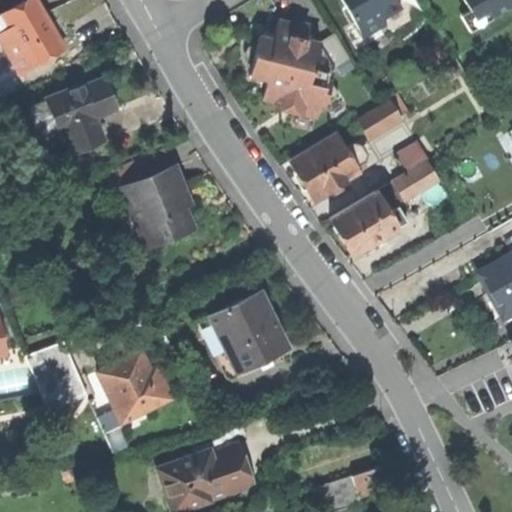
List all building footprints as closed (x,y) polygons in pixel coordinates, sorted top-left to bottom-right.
[(34,65),(63,48),(54,33),(35,0),(24,0),(3,12),(13,30),(33,64),(34,65)] [(339,0),(363,37),(402,13),(394,0),(339,0)] [(511,0),(464,0),(480,24),(511,3),(511,0)] [(319,104),(324,105),(338,95),(330,80),(325,78),(327,71),(349,58),(333,33),(317,43),(304,40),(307,25),(291,22),(290,25),(277,21),(272,39),(267,38),(259,36),(257,43),(248,74),(267,79),(261,98),(276,102),(275,107),(283,109),(284,104),(291,105),(289,111),(301,114),(302,108),(317,112),(319,104)] [(21,71),(33,64),(13,30),(1,37),(21,71)] [(82,85),(45,99),(57,129),(58,131),(62,129),(69,127),(78,149),(103,139),(94,117),(115,108),(102,77),(91,82),(82,86),(82,85)] [(396,94),(388,99),(397,114),(406,109),(396,94)] [(46,134),(57,129),(45,99),(34,104),(32,110),(41,131),(46,134)] [(356,119),(365,134),(376,127),(392,118),(397,114),(388,99),(356,119)] [(395,123),(392,118),(376,127),(380,133),(395,123)] [(71,152),(78,149),(69,127),(62,129),(71,152)] [(357,172),(354,167),(343,149),(334,133),(289,161),(312,199),(336,185),(357,172)] [(396,154),(406,172),(426,160),(428,159),(417,142),(396,154)] [(343,149),(354,167),(363,161),(365,155),(359,144),(352,143),(343,149)] [(401,198),(436,177),(433,172),(426,160),(406,172),(391,181),(401,198)] [(173,166),(127,185),(150,243),(190,227),(181,204),(187,202),(185,196),(173,166)] [(391,181),(374,191),(384,208),(401,198),(391,181)] [(381,236),(396,228),(387,213),(384,208),(374,191),(328,218),(350,255),(369,244),(371,247),(373,250),(385,243),(381,236)] [(397,207),(387,213),(396,228),(406,221),(397,207)] [(511,258),(480,276),(494,301),(505,322),(511,318),(511,258)] [(10,295),(15,307),(28,301),(23,289),(10,295)] [(264,358),(286,347),(258,290),(208,315),(236,372),(264,358)] [(49,411),(87,396),(64,340),(26,356),(49,411)] [(133,415),(170,397),(159,376),(147,381),(144,374),(149,372),(148,370),(139,352),(98,372),(116,410),(127,404),(133,415)] [(152,368),(148,370),(149,372),(144,374),(147,381),(159,376),(155,367),(152,368)] [(121,421),(133,415),(127,404),(116,410),(121,421)] [(173,511),(177,511),(255,484),(240,442),(216,451),(211,452),(210,448),(157,467),(173,511)] [(351,475),(356,493),(370,488),(402,478),(397,461),(351,475)] [(356,493),(351,475),(312,488),(317,501),(327,498),(332,511),(359,502),(356,493)] [(252,511),(283,511),(279,499),(251,508),(252,511)]
